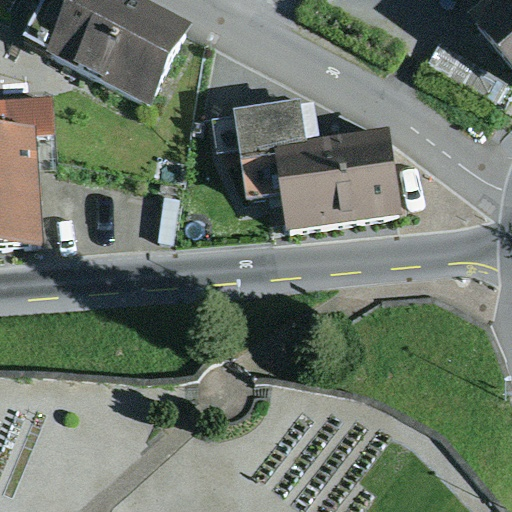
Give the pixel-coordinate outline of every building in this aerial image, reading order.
[(48,0),(20,56),(152,123),(195,40),(114,0),(48,0)] [(511,2),(468,39),(511,92),(511,2)] [(509,91),(440,50),(427,72),(496,113),(509,91)] [(0,266),(44,263),(36,147),(56,145),(53,106),(0,109),(0,266)] [(299,116),(233,125),(247,220),(282,215),(286,247),(402,231),(389,145),(305,157),(299,116)] [(182,207),(165,204),(158,249),(175,252),(182,207)]
